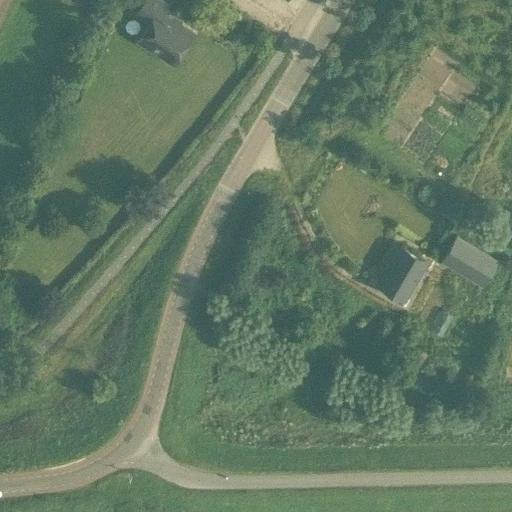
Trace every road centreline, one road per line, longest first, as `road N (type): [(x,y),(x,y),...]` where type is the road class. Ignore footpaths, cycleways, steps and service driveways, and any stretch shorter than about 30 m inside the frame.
road 1 (tertiary): [(139,450),(188,277),(230,185),(341,0)]
road 2 (unclassified): [(139,450),(182,474),(220,480),(511,474)]
road 3 (tertiary): [(0,484),(69,474),(139,450)]
